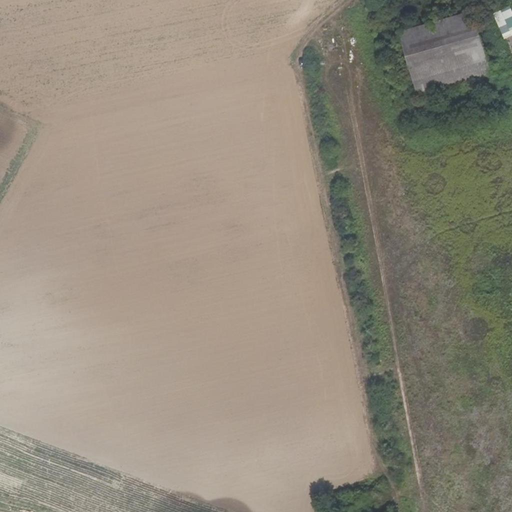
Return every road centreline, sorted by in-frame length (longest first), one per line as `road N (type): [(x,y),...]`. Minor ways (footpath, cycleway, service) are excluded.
road 1 (track): [(398,511),(376,454),(299,46)]
road 2 (track): [(0,191),(41,121),(269,71),(342,0)]
